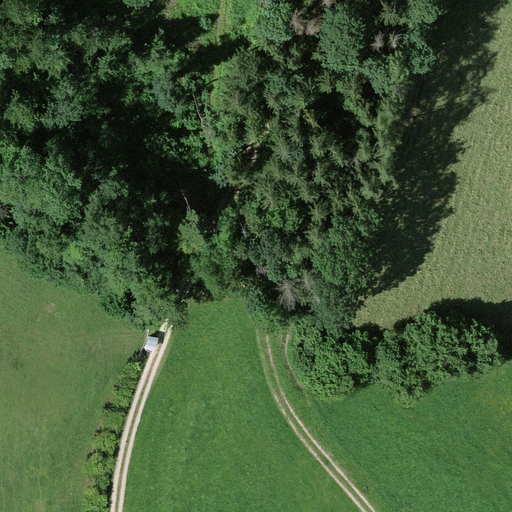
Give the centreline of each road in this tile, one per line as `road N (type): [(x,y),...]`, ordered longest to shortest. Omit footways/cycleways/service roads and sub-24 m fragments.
road 1 (track): [(368,511),(281,399),(252,299),(202,262),(221,0)]
road 2 (track): [(114,511),(129,424),(157,347),(262,121),(331,0)]
